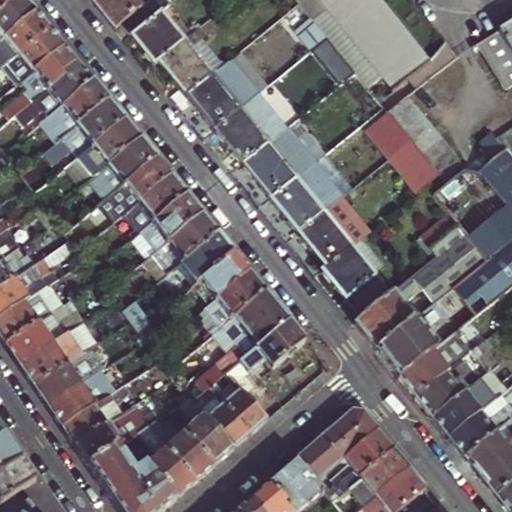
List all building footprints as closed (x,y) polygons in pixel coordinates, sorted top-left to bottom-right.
[(0,46),(37,17),(31,9),(24,0),(0,19),(0,46)] [(0,0),(0,19),(24,0),(23,0),(0,0)] [(127,6),(135,0),(112,0),(121,11),(127,6)] [(132,13),(137,19),(161,0),(135,0),(127,6),(132,13)] [(165,46),(192,24),(172,0),(161,0),(137,19),(153,38),(162,49),(165,46)] [(172,0),(192,24),(201,17),(187,0),(172,0)] [(374,74),(387,64),(336,0),(315,0),(350,44),(363,60),(374,74)] [(336,0),(387,64),(398,78),(411,67),(434,48),(395,0),(336,0)] [(297,13),(282,28),(311,56),(326,40),(297,13)] [(46,28),(37,17),(0,46),(0,57),(9,68),(51,34),(46,28)] [(221,60),(230,53),(201,17),(192,24),(221,60)] [(511,28),(505,17),(482,31),(509,76),(511,74),(511,28)] [(192,24),(165,46),(181,67),(194,82),(221,60),(192,24)] [(434,48),(411,67),(419,77),(460,44),(450,29),(434,48)] [(65,52),(59,44),(51,34),(9,68),(19,81),(14,84),(18,89),(22,87),(65,52)] [(350,44),(343,50),(355,66),(363,60),(350,44)] [(75,65),(65,52),(22,87),(29,96),(9,111),(16,120),(79,70),(75,65)] [(221,116),(248,94),(221,60),(194,82),(211,104),(221,116)] [(37,124),(46,117),(50,122),(93,87),(89,81),(79,70),(16,120),(25,132),(37,124)] [(452,172),(471,156),(413,82),(408,86),(393,97),(391,95),(372,109),(428,179),(446,164),(452,172)] [(103,100),(93,87),(50,122),(41,129),(56,149),(109,107),(103,100)] [(248,150),(276,129),(248,94),(221,116),(239,139),(248,150)] [(120,121),(109,107),(56,149),(43,159),(51,171),(65,161),(71,156),(78,165),(94,152),(125,127),(120,121)] [(277,185),(321,150),(322,150),(294,115),(276,129),(248,150),(266,172),(277,185)] [(50,122),(46,117),(37,124),(41,129),(50,122)] [(511,120),(500,128),(502,131),(509,138),(511,141),(511,120)] [(486,255),(460,276),(471,291),(474,294),(488,283),(495,291),(511,277),(511,141),(509,138),(500,128),(494,121),(481,132),(490,141),(497,148),(483,160),(483,162),(511,192),(472,224),(492,249),(486,255)] [(125,127),(94,152),(109,171),(141,146),(137,141),(125,127)] [(152,161),(141,146),(109,171),(115,180),(104,188),(77,210),(85,222),(99,211),(105,206),(114,199),(156,166),(152,161)] [(304,219),(342,188),(347,184),(321,150),(277,185),(292,205),(304,219)] [(78,165),(71,156),(65,161),(71,170),(78,165)] [(156,166),(114,199),(129,217),(170,183),(167,179),(156,166)] [(46,190),(31,169),(19,179),(28,192),(34,200),(46,190)] [(104,188),(115,180),(109,171),(98,180),(104,188)] [(450,174),(441,181),(446,189),(456,181),(450,174)] [(34,200),(41,209),(49,220),(80,195),(65,175),(46,190),(34,200)] [(183,199),(170,183),(129,217),(124,221),(135,236),(132,239),(129,235),(104,255),(111,263),(141,239),(186,203),(183,199)] [(332,254),(359,232),(370,224),(342,188),(304,219),(320,240),(332,254)] [(463,212),(455,202),(427,224),(435,234),(463,212)] [(197,217),(186,203),(141,239),(152,253),(147,258),(151,263),(156,258),(201,222),(197,217)] [(110,212),(105,206),(99,211),(103,217),(110,212)] [(41,209),(34,215),(47,234),(56,229),(49,220),(41,209)] [(472,224),(463,212),(435,234),(445,245),(418,266),(440,292),(460,276),(486,255),(492,249),(472,224)] [(162,265),(146,277),(156,290),(180,271),(217,242),(212,236),(201,222),(156,258),(162,265)] [(381,260),(391,252),(370,224),(359,232),(381,260)] [(332,254),(328,257),(342,274),(350,285),(381,260),(359,232),(332,254)] [(7,242),(12,239),(8,233),(0,238),(0,252),(6,248),(10,246),(7,242)] [(228,256),(217,242),(180,271),(195,290),(199,287),(232,261),(228,256)] [(6,248),(0,252),(0,268),(13,259),(6,248)] [(22,266),(2,279),(0,276),(0,295),(42,266),(38,260),(30,265),(31,267),(25,271),(22,266)] [(362,300),(368,307),(399,282),(381,260),(350,285),(362,300)] [(245,276),(232,261),(199,287),(215,308),(249,281),(245,276)] [(40,286),(51,279),(42,266),(0,295),(0,326),(46,294),(40,286)] [(88,296),(99,288),(92,278),(83,267),(68,278),(75,288),(80,285),(88,296)] [(460,276),(440,292),(423,305),(382,337),(396,355),(403,364),(443,332),(447,329),(437,317),(471,291),(460,276)] [(373,326),(382,337),(423,305),(402,280),(399,282),(368,307),(362,312),(373,326)] [(208,339),(211,343),(264,301),(258,293),(249,281),(215,308),(196,323),(208,339)] [(62,313),(48,292),(46,294),(0,326),(0,347),(4,353),(58,316),(62,313)] [(121,318),(130,311),(114,292),(107,298),(114,308),(121,318)] [(224,359),(214,368),(216,369),(224,380),(237,370),(287,330),(276,316),(264,301),(211,343),(224,359)] [(145,331),(148,328),(133,309),(130,311),(121,318),(128,327),(136,338),(145,331)] [(13,366),(18,374),(64,342),(53,327),(62,322),(58,316),(4,353),(8,360),(13,366)] [(447,329),(443,332),(403,364),(413,377),(418,383),(466,345),(475,339),(460,320),(447,329)] [(495,333),(490,327),(477,337),(495,361),(503,354),(490,337),(495,333)] [(268,377),(304,350),(296,341),(287,330),(237,370),(246,382),(262,369),(268,377)] [(151,359),(161,351),(145,331),(136,338),(143,348),(151,359)] [(205,348),(211,343),(208,339),(202,344),(205,348)] [(26,386),(32,395),(86,357),(83,352),(74,358),(64,342),(18,374),(26,386)] [(484,369),(466,345),(418,383),(424,390),(431,399),(437,406),(484,369)] [(81,367),(89,362),(86,357),(32,395),(41,409),(46,416),(92,384),(81,367)] [(445,416),(452,424),(500,386),(509,379),(495,361),(484,369),(437,406),(445,416)] [(92,384),(101,378),(89,362),(81,367),(92,384)] [(210,391),(224,380),(216,369),(194,386),(202,397),(205,395),(210,391)] [(102,400),(111,394),(101,378),(92,384),(102,400)] [(111,394),(102,400),(92,384),(46,416),(54,428),(60,436),(114,399),(111,394)] [(500,386),(452,424),(459,433),(467,444),(511,408),(511,390),(507,394),(500,386)] [(218,401),(210,391),(205,395),(213,405),(218,401)] [(218,401),(213,405),(221,414),(238,401),(230,392),(218,401)] [(128,401),(123,393),(114,399),(60,436),(69,450),(73,456),(121,421),(114,411),(123,405),(128,401)] [(365,397),(354,398),(298,445),(326,478),(332,474),(323,462),(348,443),(381,416),(375,409),(365,397)] [(258,435),(264,430),(238,401),(221,414),(247,445),(258,435)] [(114,411),(121,421),(123,420),(130,415),(123,405),(114,411)] [(208,410),(197,419),(205,428),(221,414),(213,405),(208,410)] [(176,414),(190,431),(181,439),(212,476),(222,467),(231,459),(205,428),(197,419),(190,410),(188,408),(186,406),(176,414)] [(511,408),(467,444),(475,454),(483,464),(511,440),(511,408)] [(141,430),(138,427),(141,425),(133,413),(130,415),(123,420),(134,435),(141,430)] [(190,431),(176,414),(166,421),(181,439),(190,431)] [(240,451),(247,445),(221,414),(205,428),(231,459),(240,451)] [(392,429),(381,416),(348,443),(354,450),(362,462),(397,435),(392,429)] [(134,435),(123,420),(121,421),(73,456),(82,469),(87,476),(114,458),(123,451),(136,442),(144,436),(154,429),(157,427),(151,418),(141,425),(138,427),(141,430),(134,435)] [(170,447),(154,429),(144,436),(193,493),(204,483),(212,476),(181,439),(170,447)] [(352,474),(365,491),(412,454),(408,449),(397,435),(362,462),(364,464),(352,474)] [(187,498),(193,493),(144,436),(136,442),(154,464),(142,473),(145,476),(174,509),(184,501),(187,498)] [(511,440),(483,464),(493,475),(500,485),(511,475),(511,440)] [(3,443),(0,445),(0,480),(19,468),(14,460),(3,443)] [(326,478),(298,445),(285,457),(272,468),(299,499),(326,478)] [(423,467),(412,454),(365,491),(380,511),(382,511),(428,474),(423,467)] [(110,511),(170,511),(174,509),(145,476),(133,485),(130,488),(116,468),(120,466),(114,458),(87,476),(110,511)] [(133,485),(120,466),(116,468),(130,488),(133,485)] [(0,511),(34,489),(27,480),(19,468),(0,480),(0,511)] [(310,511),(299,499),(272,468),(265,474),(254,483),(277,511),(310,511)] [(337,477),(341,482),(347,478),(343,473),(337,477)] [(511,475),(500,485),(507,493),(511,499),(511,475)] [(331,482),(335,487),(341,482),(337,477),(331,482)] [(277,511),(254,483),(247,489),(235,499),(245,511),(277,511)] [(458,511),(456,509),(440,489),(414,509),(416,511),(458,511)] [(245,511),(235,499),(227,506),(219,511),(245,511)]
